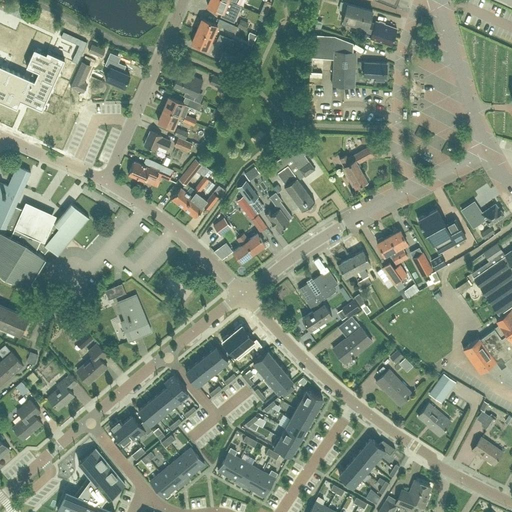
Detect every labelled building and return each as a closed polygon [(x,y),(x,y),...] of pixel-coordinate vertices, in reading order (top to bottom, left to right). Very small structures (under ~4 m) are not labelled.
[(238,5),(227,0),(209,0),(207,6),(222,12),(220,16),(234,21),(241,5),(239,4),(238,5)] [(372,10),(340,1),(337,11),(344,12),(342,20),(365,27),(362,34),(390,44),(396,27),(376,20),(375,23),(369,21),(372,10)] [(259,12),(265,15),(268,9),(262,6),(259,12)] [(196,30),(212,37),(217,24),(201,17),(196,30)] [(225,20),(222,26),(235,31),(238,26),(225,20)] [(207,49),(212,37),(196,30),(190,42),(207,49)] [(78,62),(87,41),(63,31),(60,36),(79,44),(72,60),(78,62)] [(217,39),(223,42),(228,44),(231,38),(219,33),(217,39)] [(311,57),(317,57),(333,58),(332,72),(331,84),(340,85),(340,84),(353,85),(355,51),(353,51),(352,41),(335,35),(318,34),(312,34),(311,57)] [(221,47),(223,42),(217,39),(215,44),(221,47)] [(92,43),(89,51),(102,56),(105,49),(92,43)] [(29,77),(20,99),(24,101),(29,103),(42,108),(42,107),(44,103),(50,91),(52,86),(57,74),(59,70),(64,58),(50,52),(48,51),(47,50),(46,53),(40,50),(35,48),(34,48),(26,65),(38,70),(36,75),(34,79),(29,77)] [(220,56),(219,59),(235,67),(239,59),(232,56),(222,52),(220,56)] [(123,88),(129,74),(121,70),(125,61),(109,54),(106,60),(111,62),(104,78),(117,83),(117,85),(123,88)] [(385,77),(386,62),(369,61),(369,62),(364,62),(364,68),(363,76),(368,76),(375,76),(374,80),(383,80),(383,77),(385,77)] [(81,83),(89,65),(81,62),(69,87),(82,93),(86,85),(81,83)] [(0,99),(17,107),(20,99),(29,77),(0,64),(0,99)] [(188,98),(193,100),(202,79),(193,75),(191,79),(178,73),(173,85),(185,90),(183,96),(188,98)] [(230,92),(233,83),(212,74),(209,83),(230,92)] [(186,105),(183,104),(184,102),(168,95),(163,108),(178,115),(183,117),(195,121),(196,118),(185,113),(188,106),(199,110),(202,103),(193,100),(188,98),(186,105)] [(173,127),(178,115),(163,108),(157,121),(173,127)] [(193,125),(195,121),(183,117),(182,120),(193,125)] [(185,139),(188,131),(176,127),(173,134),(185,139)] [(166,149),(170,140),(161,136),(161,135),(149,130),(144,144),(156,149),(158,145),(166,149)] [(188,151),(192,142),(177,136),(173,145),(188,151)] [(302,143),(270,163),(285,184),(284,185),(301,210),(314,200),(313,200),(298,179),(303,175),(304,175),(314,168),(304,154),(308,151),(302,143)] [(357,162),(370,155),(377,155),(377,146),(367,146),(348,157),(346,154),(339,158),(355,186),(360,183),(361,185),(368,181),(357,162)] [(195,157),(183,172),(191,178),(202,163),(195,157)] [(172,169),(162,164),(152,159),(149,166),(133,160),(128,173),(144,180),(146,175),(155,179),(158,172),(170,177),(172,169)] [(15,205),(30,171),(16,165),(8,185),(0,181),(0,274),(3,277),(11,281),(12,279),(27,286),(45,257),(38,252),(45,244),(57,254),(89,216),(71,201),(70,202),(71,202),(54,222),(15,205)] [(204,175),(198,182),(200,183),(203,186),(208,179),(209,179),(206,177),(204,175)] [(245,180),(237,186),(248,202),(257,196),(245,180)] [(198,182),(193,189),(195,191),(198,193),(203,186),(200,183),(198,182)] [(206,199),(202,203),(204,204),(203,205),(209,209),(224,189),(217,185),(206,199)] [(180,186),(171,198),(183,207),(192,195),(195,191),(193,189),(190,187),(186,191),(180,186)] [(192,195),(183,207),(195,216),(203,205),(204,204),(202,203),(206,199),(201,195),(198,193),(195,191),(192,195)] [(270,209),(264,213),(279,233),(285,229),(282,225),(289,221),(288,219),(291,216),(291,217),(292,216),(280,200),(281,199),(275,191),(269,196),(275,204),(278,208),(272,212),(270,209)] [(266,208),(257,196),(248,202),(257,214),(266,208)] [(474,200),(461,209),(473,226),(485,218),(488,223),(503,214),(498,206),(496,207),(495,204),(482,213),(474,200)] [(426,231),(433,244),(450,235),(455,243),(465,237),(455,219),(454,219),(455,221),(446,226),(443,222),(442,222),(439,218),(441,217),(436,209),(417,219),(420,224),(419,225),(421,227),(422,227),(424,232),(426,231)] [(259,230),(265,226),(257,214),(251,219),(259,230)] [(231,226),(223,216),(213,224),(220,234),(231,226)] [(484,238),(494,231),(490,226),(480,232),(484,238)] [(401,246),(407,242),(399,229),(398,230),(397,228),(393,230),(394,232),(388,235),(401,260),(407,257),(401,246)] [(240,235),(252,252),(264,243),(256,232),(247,239),(243,233),(240,235)] [(240,261),(252,252),(240,235),(236,238),(241,244),(232,250),(240,261)] [(378,241),(376,242),(384,255),(389,252),(395,263),(401,260),(388,235),(383,238),(382,236),(377,239),(378,241)] [(511,248),(504,254),(497,243),(483,252),(488,260),(470,272),(498,313),(511,303),(511,248)] [(231,250),(226,244),(217,250),(222,257),(231,250)] [(362,249),(350,256),(357,269),(361,278),(367,275),(362,266),(370,262),(362,249)] [(422,251),(411,257),(421,275),(432,269),(422,251)] [(446,264),(441,255),(431,261),(436,270),(446,264)] [(350,256),(337,263),(344,276),(357,269),(350,256)] [(388,262),(382,267),(389,278),(393,283),(406,274),(399,263),(392,268),(388,262)] [(381,267),(376,271),(383,282),(389,278),(382,267),(381,267)] [(337,283),(328,270),(322,274),(321,272),(312,278),(311,276),(306,279),(307,281),(298,287),(313,309),(301,317),(310,329),(331,314),(324,303),(325,302),(322,298),(335,290),(333,286),(337,283)] [(429,274),(431,279),(428,280),(430,283),(434,282),(439,279),(435,270),(431,272),(432,273),(429,274)] [(362,279),(366,286),(371,283),(367,276),(362,279)] [(361,288),(366,286),(362,279),(357,281),(361,288)] [(459,293),(470,285),(467,280),(455,288),(459,293)] [(108,299),(125,292),(121,283),(105,290),(108,299)] [(402,287),(398,290),(404,298),(408,295),(402,287)] [(360,305),(364,302),(358,293),(354,296),(360,305)] [(128,339),(151,330),(136,294),(117,302),(124,319),(120,320),(128,339)] [(342,307),(347,314),(348,316),(360,307),(354,298),(341,306),(342,307)] [(0,324),(20,333),(27,317),(27,316),(0,304),(0,324)] [(511,308),(511,309),(511,308),(495,320),(499,324),(479,338),(478,337),(462,348),(479,372),(495,360),(501,368),(506,364),(504,361),(511,355),(511,308)] [(348,317),(344,321),(338,325),(347,336),(344,338),(345,339),(341,342),(340,341),(332,347),(344,362),(372,340),(351,315),(348,317)] [(254,340),(240,323),(234,328),(235,329),(232,332),(247,350),(253,345),(256,348),(261,344),(256,338),(254,340)] [(81,348),(92,338),(86,330),(75,341),(81,348)] [(247,350),(232,332),(228,335),(227,334),(221,339),(237,358),(247,350)] [(88,382),(107,366),(101,359),(107,354),(97,343),(88,351),(92,355),(76,369),(88,382)] [(228,359),(216,345),(208,351),(220,366),(228,359)] [(273,357),(267,349),(253,361),(259,369),(273,357)] [(395,362),(403,355),(398,349),(390,355),(395,362)] [(0,360),(12,374),(22,364),(10,351),(0,360)] [(220,366),(208,351),(201,358),(212,372),(220,366)] [(35,364),(38,355),(32,353),(29,362),(35,364)] [(280,365),(273,357),(259,369),(265,376),(280,365)] [(212,372),(201,358),(193,364),(205,378),(212,372)] [(12,374),(0,360),(0,381),(1,383),(12,374)] [(197,384),(205,378),(193,364),(185,370),(197,384)] [(286,372),(280,365),(265,376),(263,378),(269,386),(272,384),(286,372)] [(411,392),(388,368),(376,381),(380,386),(381,385),(399,403),(411,392)] [(292,380),(286,372),(272,384),(278,392),(292,380)] [(57,408),(74,394),(68,388),(77,381),(70,373),(61,381),(62,383),(47,396),(57,408)] [(440,400),(454,381),(443,373),(429,393),(440,400)] [(173,375),(165,381),(168,385),(168,384),(180,399),(188,392),(173,375)] [(23,383),(15,386),(19,395),(26,393),(23,383)] [(168,385),(160,390),(172,405),(180,399),(168,384),(168,385)] [(322,397),(306,388),(301,398),(317,407),(322,397)] [(153,396),(165,411),(172,405),(160,390),(153,396)] [(165,411),(153,396),(146,403),(157,417),(165,411)] [(317,407),(301,398),(295,408),(311,417),(317,407)] [(22,438),(41,422),(35,415),(40,411),(30,399),(16,410),(23,417),(12,426),(22,438)] [(451,421),(429,402),(418,415),(418,414),(418,415),(432,427),(430,428),(439,435),(440,434),(440,433),(445,428),(446,427),(446,426),(449,422),(450,422),(451,421)] [(157,417),(146,403),(138,409),(150,423),(157,417)] [(311,417),(295,408),(290,417),(306,426),(311,417)] [(132,414),(122,422),(132,434),(135,438),(144,430),(147,433),(152,429),(144,419),(139,423),(132,414)] [(488,429),(495,419),(489,414),(481,425),(488,429)] [(290,417),(285,426),(301,435),(306,426),(290,417)] [(122,422),(119,419),(110,427),(122,442),(132,434),(122,422)] [(301,435),(285,426),(280,436),(296,445),(301,435)] [(170,434),(166,437),(170,443),(174,439),(170,434)] [(243,440),(248,443),(251,437),(246,434),(243,440)] [(296,445),(280,436),(274,446),(290,455),(296,445)] [(364,444),(378,456),(381,453),(382,454),(386,450),(390,454),(395,448),(382,439),(378,443),(371,436),(364,444)] [(493,463),(502,450),(480,436),(472,449),(493,463)] [(166,446),(170,443),(166,437),(162,441),(166,446)] [(248,443),(253,446),(256,440),(251,437),(248,443)] [(378,456),(364,444),(358,451),(372,463),(378,456)] [(145,450),(141,445),(132,453),(136,458),(145,450)] [(190,446),(180,455),(194,471),(204,463),(190,446)] [(100,502),(106,495),(108,497),(125,483),(95,447),(84,456),(78,461),(89,474),(91,476),(78,494),(75,493),(66,489),(63,496),(57,509),(63,511),(112,511),(114,509),(103,505),(102,504),(103,503),(100,502)] [(228,450),(218,469),(229,476),(240,457),(228,450)] [(270,456),(275,458),(279,452),(274,450),(270,456)] [(150,459),(154,456),(150,451),(146,454),(150,459)] [(372,463),(358,451),(351,458),(365,470),(372,463)] [(141,458),(146,463),(150,459),(146,454),(141,458)] [(180,455),(170,463),(184,480),(194,471),(180,455)] [(240,457),(229,476),(241,482),(251,463),(240,457)] [(365,470),(351,458),(345,466),(359,478),(365,470)] [(184,480),(170,463),(160,471),(174,488),(184,480)] [(251,463),(241,482),(252,488),(263,470),(251,463)] [(359,478),(345,466),(339,473),(353,485),(359,478)] [(263,470),(252,488),(264,495),(274,476),(263,470)] [(174,488),(160,471),(150,480),(163,497),(174,488)] [(426,493),(430,485),(414,479),(409,492),(401,489),(396,502),(412,508),(414,502),(423,506),(428,494),(426,493)] [(331,489),(335,492),(339,486),(334,483),(331,489)] [(339,486),(335,492),(340,495),(344,489),(339,486)] [(358,505),(361,499),(357,496),(353,502),(358,505)] [(324,511),(328,506),(316,499),(308,511),(324,511)] [(361,499),(358,505),(363,507),(366,501),(361,499)] [(391,511),(396,505),(385,499),(377,511),(391,511)]
